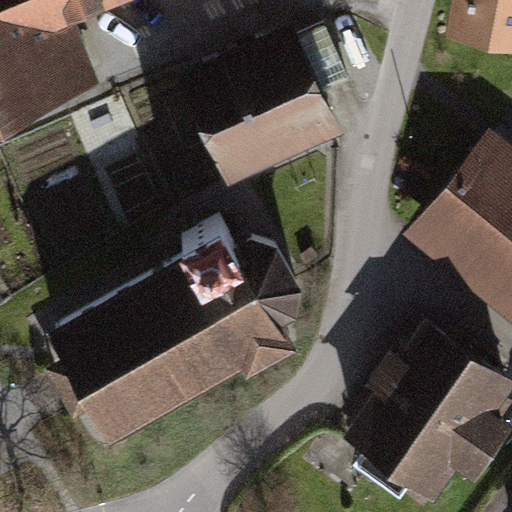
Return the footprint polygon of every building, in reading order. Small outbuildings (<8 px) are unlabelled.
[(0,0),(0,93),(87,56),(64,3),(71,0),(0,0)] [(511,39),(511,0),(466,0),(463,35),(511,39)] [(210,91),(234,149),(335,106),(310,48),(210,91)] [(511,174),(486,154),(432,222),(511,284),(511,174)] [(51,302),(113,413),(242,341),(246,349),(297,321),(283,296),(296,289),(303,262),(278,217),(250,209),(235,218),(224,198),(183,222),(186,227),(51,302)] [(437,486),(511,374),(511,370),(431,316),(353,430),(437,486)]
